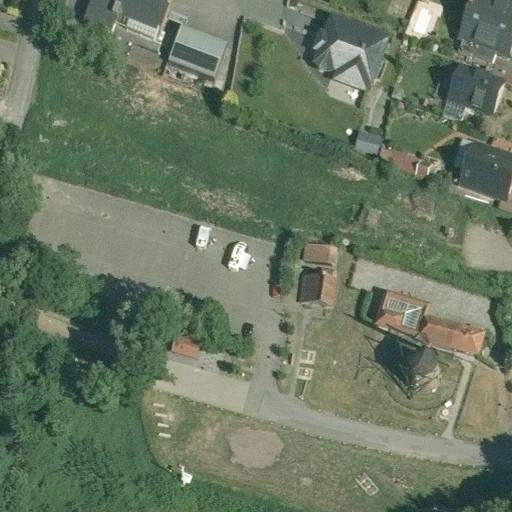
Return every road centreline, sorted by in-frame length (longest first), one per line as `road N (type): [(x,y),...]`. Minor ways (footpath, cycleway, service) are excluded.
road 1 (residential): [(511,472),(444,462),(176,383)]
road 2 (unknown): [(176,383),(111,378),(0,391)]
